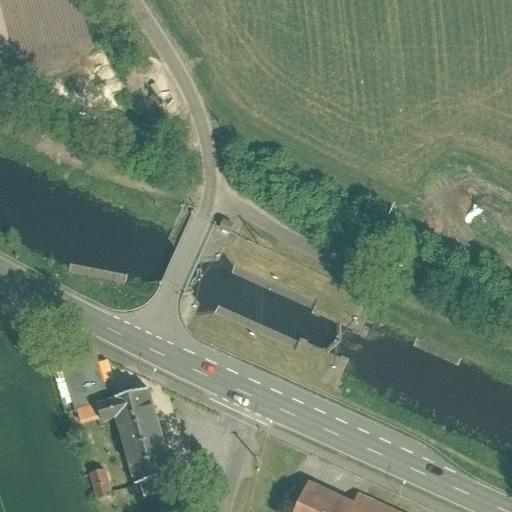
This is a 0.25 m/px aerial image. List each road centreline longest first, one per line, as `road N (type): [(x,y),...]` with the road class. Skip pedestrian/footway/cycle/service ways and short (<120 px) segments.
road 1 (unclassified): [(213,185),(511,321)]
road 2 (primary): [(252,397),(507,511)]
road 3 (unclassified): [(213,185),(208,137),(189,90),(135,0)]
road 4 (unclassified): [(146,348),(213,185)]
road 5 (primary): [(29,288),(146,348)]
